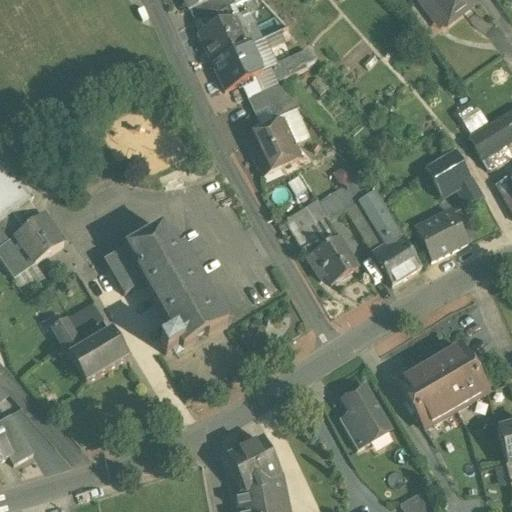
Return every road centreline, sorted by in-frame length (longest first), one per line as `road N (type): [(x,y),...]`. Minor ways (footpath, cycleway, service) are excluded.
road 1 (residential): [(149,0),(214,143),(341,356)]
road 2 (residential): [(511,263),(341,356)]
road 3 (residential): [(341,356),(214,438)]
road 4 (residential): [(0,375),(92,477)]
road 5 (residential): [(214,438),(92,477)]
